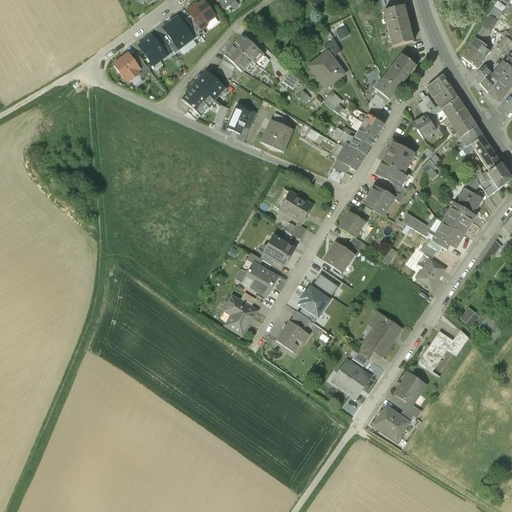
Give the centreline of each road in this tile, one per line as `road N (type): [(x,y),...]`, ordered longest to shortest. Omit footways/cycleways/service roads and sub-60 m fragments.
road 1 (track): [(4,511),(92,304),(97,253),(86,68)]
road 2 (residential): [(359,425),(511,201)]
road 3 (residential): [(160,110),(348,193)]
road 4 (residential): [(177,0),(86,68),(101,84),(160,110)]
road 5 (residential): [(348,193),(250,356)]
road 6 (residential): [(446,57),(395,115),(348,193)]
road 7 (residential): [(160,110),(237,23),(270,0)]
road 8 (track): [(488,511),(359,425)]
